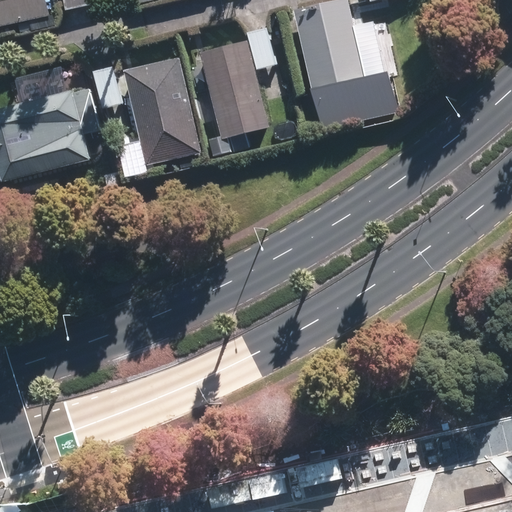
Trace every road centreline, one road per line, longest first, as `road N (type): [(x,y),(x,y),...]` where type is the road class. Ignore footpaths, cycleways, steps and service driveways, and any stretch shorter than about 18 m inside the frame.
road 1 (primary): [(0,369),(162,312),(294,250),(375,198),(511,89)]
road 2 (primary): [(511,180),(433,243),(259,353),(101,422),(0,453)]
